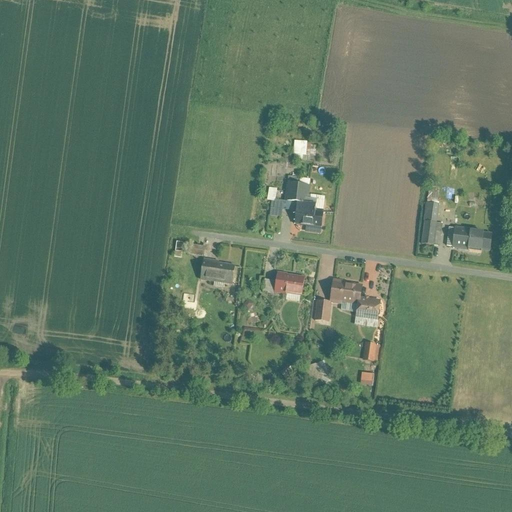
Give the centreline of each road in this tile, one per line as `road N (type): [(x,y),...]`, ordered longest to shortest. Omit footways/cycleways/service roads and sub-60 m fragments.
road 1 (track): [(0,371),(449,424)]
road 2 (residential): [(511,275),(203,232)]
